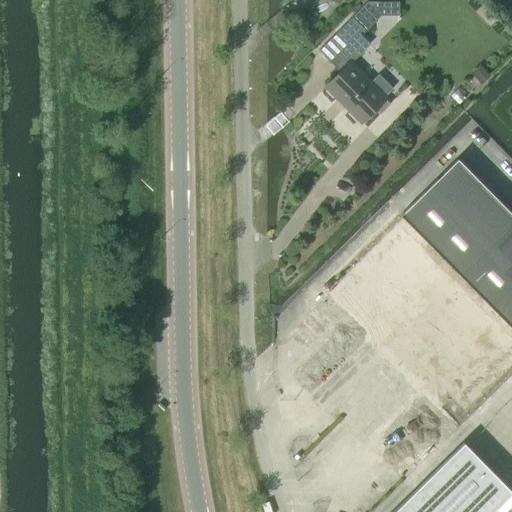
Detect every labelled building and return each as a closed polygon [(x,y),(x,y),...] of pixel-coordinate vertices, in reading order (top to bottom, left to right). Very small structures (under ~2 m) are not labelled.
[(366,4),(358,12),(367,22),(375,14),(366,4)] [(335,33),(318,50),(340,71),(325,86),(361,121),(374,108),(380,114),(390,104),(384,98),(385,97),(384,96),(393,88),(378,74),(370,82),(350,62),(369,43),(359,33),(363,28),(352,17),(335,33)] [(477,62),(469,72),(482,84),(490,74),(477,62)] [(511,269),(511,215),(491,194),(457,159),(314,300),(348,335),(376,306),(435,249),(483,299),(511,269)] [(370,448),(402,480),(511,371),(511,269),(483,299),(355,425),(374,444),(370,448)] [(416,346),(407,338),(376,306),(348,335),(306,376),(345,416),(416,346)] [(490,511),(511,491),(463,442),(391,511),(490,511)]
